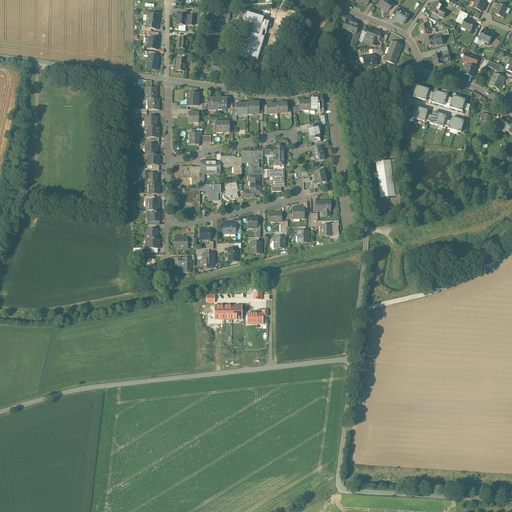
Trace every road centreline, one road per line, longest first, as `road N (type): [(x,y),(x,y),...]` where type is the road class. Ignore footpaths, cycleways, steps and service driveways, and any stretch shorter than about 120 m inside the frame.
road 1 (residential): [(351,358),(84,388),(0,411)]
road 2 (residential): [(511,500),(340,488),(351,358)]
road 3 (residential): [(351,358),(366,234),(347,82)]
road 4 (residential): [(167,161),(285,133),(294,140),(296,196)]
road 5 (residential): [(167,161),(174,223),(296,196)]
road 6 (residential): [(167,79),(264,93),(347,82)]
road 7 (unclassified): [(0,57),(136,75)]
